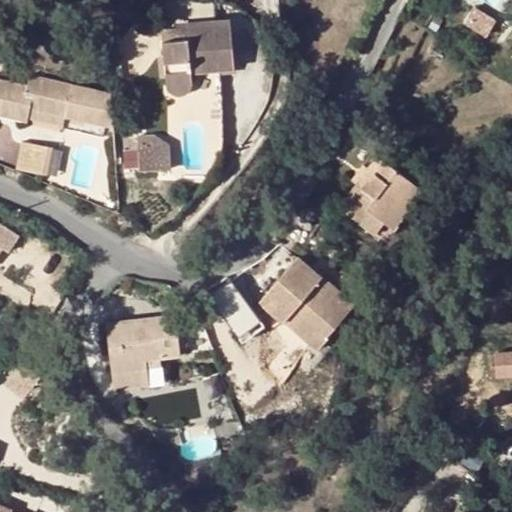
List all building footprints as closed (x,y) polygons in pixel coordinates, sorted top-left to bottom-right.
[(0,0),(0,12),(34,11),(33,0),(0,0)] [(464,17),(474,25),(481,13),(471,7),(464,17)] [(231,25),(195,28),(195,38),(181,40),(165,41),(169,82),(169,86),(172,91),(177,93),(181,94),(186,94),(190,91),(193,88),(195,83),(194,71),(220,69),(234,67),(231,25)] [(181,29),(181,40),(195,38),(195,28),(181,29)] [(0,114),(30,120),(30,117),(31,109),(60,114),(67,116),(115,124),(112,91),(32,75),(30,85),(0,78),(0,114)] [(402,96),(392,91),(384,105),(391,117),(402,96)] [(31,109),(30,117),(66,124),(67,116),(60,114),(31,109)] [(22,140),(16,167),(57,175),(62,148),(22,140)] [(174,147),(160,148),(161,169),(175,169),(174,147)] [(144,149),(146,171),(161,169),(160,148),(144,149)] [(369,165),(358,181),(341,204),(376,230),(414,179),(379,152),(369,165)] [(352,177),(358,181),(369,165),(363,161),(352,177)] [(414,179),(376,230),(384,237),(422,184),(414,179)] [(0,235),(0,251),(9,239),(1,234),(0,235)] [(311,342),(321,330),(315,324),(342,291),(289,249),(253,294),(311,342)] [(229,277),(193,301),(209,341),(232,327),(254,310),(229,277)] [(348,297),(342,291),(315,324),(321,330),(348,297)] [(176,313),(107,321),(108,329),(115,386),(148,382),(145,357),(180,352),(176,313)] [(511,355),(488,359),(491,382),(511,378),(511,355)] [(211,374),(202,377),(207,390),(216,387),(211,374)] [(12,508),(0,503),(0,511),(12,511),(11,511),(12,508)]
